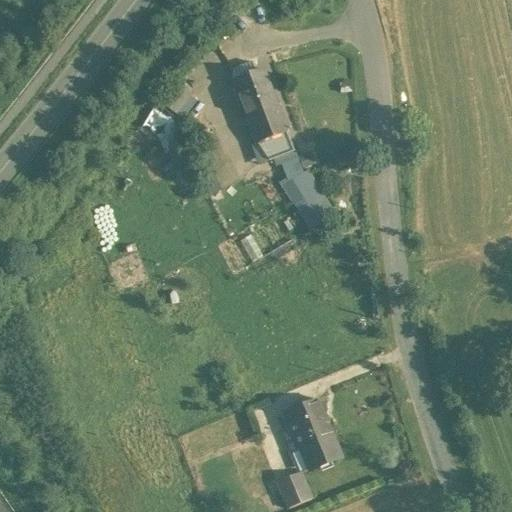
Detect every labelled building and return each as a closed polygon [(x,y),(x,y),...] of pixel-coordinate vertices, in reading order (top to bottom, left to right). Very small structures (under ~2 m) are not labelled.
[(262,69),(255,72),(251,63),(232,70),(232,81),(257,145),(263,143),(287,134),(262,69)] [(192,94),(176,81),(159,102),(176,115),(192,94)] [(138,130),(163,147),(181,119),(156,102),(138,130)] [(219,131),(200,139),(220,187),(239,180),(219,131)] [(287,134),(263,143),(270,161),(280,157),(294,152),(287,134)] [(294,152),(280,157),(289,181),(303,175),(294,152)] [(265,176),(205,213),(215,230),(239,215),(239,216),(243,213),(275,193),(265,176)] [(301,192),(320,223),(330,217),(311,186),(301,192)] [(298,188),(287,195),(309,230),(320,223),(301,192),(298,188)] [(327,279),(275,193),(243,213),(295,298),(327,279)] [(239,216),(239,215),(215,230),(307,381),(331,366),(239,216)] [(300,380),(200,216),(168,235),(265,395),(300,380)] [(317,400),(284,413),(306,467),(308,472),(341,458),(317,400)] [(300,474),(277,483),(288,510),(311,501),(300,474)]
